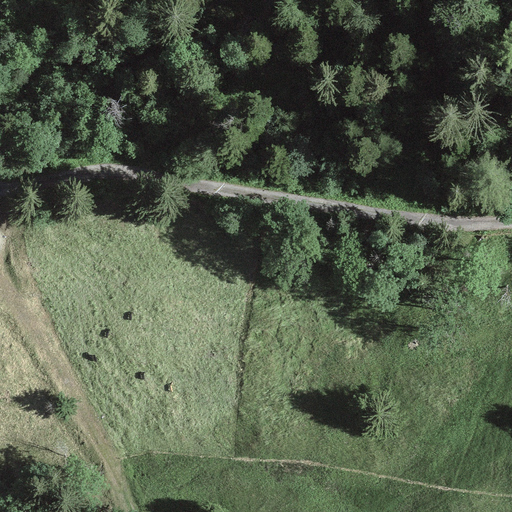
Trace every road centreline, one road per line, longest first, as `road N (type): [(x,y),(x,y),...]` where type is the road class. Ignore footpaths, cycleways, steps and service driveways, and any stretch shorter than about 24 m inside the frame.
road 1 (track): [(511,213),(423,215),(130,171),(0,185)]
road 2 (track): [(135,511),(0,262)]
